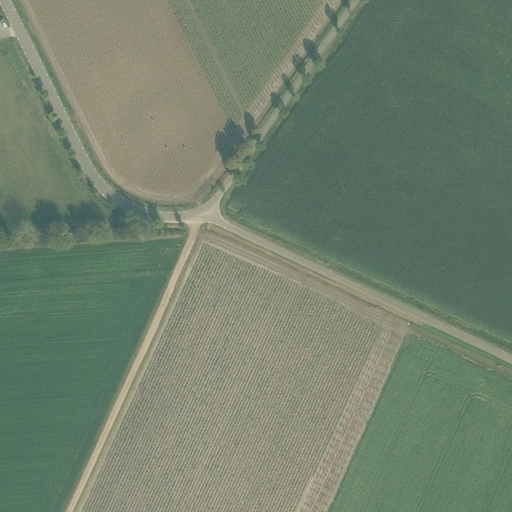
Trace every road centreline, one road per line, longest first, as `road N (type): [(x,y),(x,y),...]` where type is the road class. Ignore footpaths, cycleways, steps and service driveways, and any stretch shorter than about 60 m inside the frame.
road 1 (unclassified): [(511,362),(205,219)]
road 2 (track): [(205,219),(68,511)]
road 3 (unclassified): [(5,0),(90,170),(144,213),(205,219)]
road 4 (unclassified): [(205,219),(359,0)]
